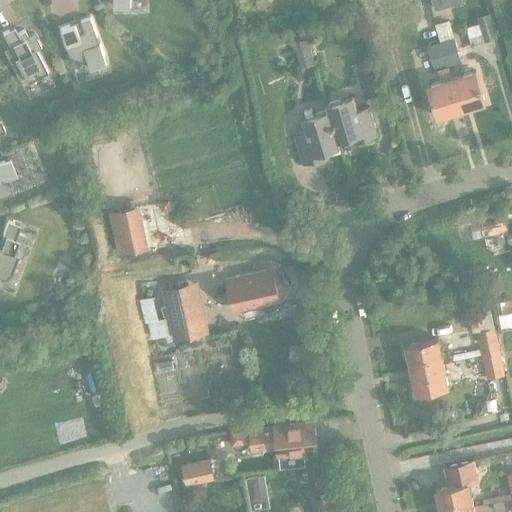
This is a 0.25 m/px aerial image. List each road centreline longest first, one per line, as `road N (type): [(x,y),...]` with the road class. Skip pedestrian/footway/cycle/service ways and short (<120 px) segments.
road 1 (unclassified): [(0,482),(208,421),(363,398)]
road 2 (unclassified): [(363,398),(351,264),(424,197),(511,168)]
